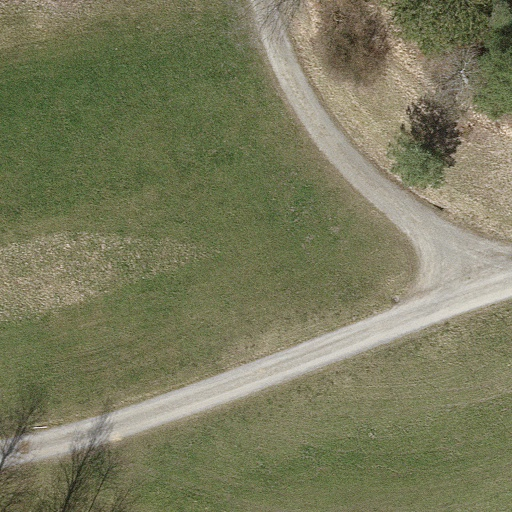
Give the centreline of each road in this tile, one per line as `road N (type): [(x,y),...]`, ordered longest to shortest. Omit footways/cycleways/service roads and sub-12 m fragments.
road 1 (track): [(0,460),(55,453),(511,281)]
road 2 (track): [(508,281),(396,213),(322,142),(250,0)]
